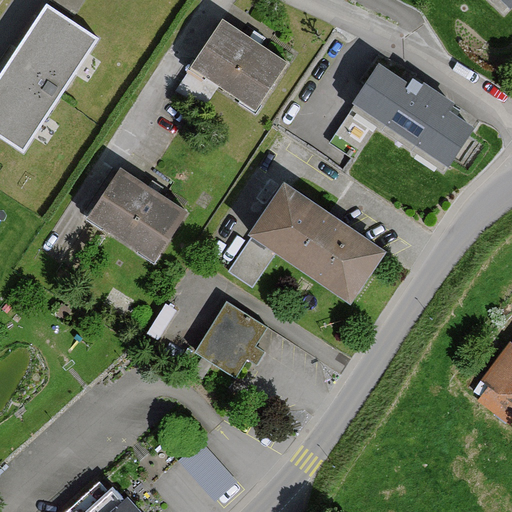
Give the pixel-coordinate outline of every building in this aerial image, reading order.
[(511,0),(485,0),(501,14),(511,2),(511,0)] [(0,136),(24,153),(101,41),(52,6),(0,80),(0,136)] [(288,67),(224,26),(195,70),(259,111),(288,67)] [(398,91),(367,71),(341,111),(440,173),(465,134),(441,118),(446,110),(403,84),(398,91)] [(185,216),(120,175),(90,222),(155,263),(185,216)] [(389,245),(287,180),(252,233),(355,298),(389,245)] [(262,332),(223,307),(191,356),(231,381),(262,332)] [(511,346),(510,349),(505,346),(476,386),(486,392),(476,406),(511,432),(511,346)] [(238,480),(196,434),(174,453),(216,500),(238,480)] [(75,511),(144,511),(113,478),(75,511)]
